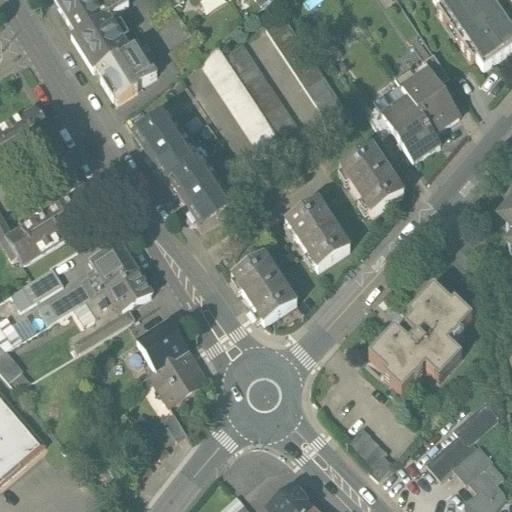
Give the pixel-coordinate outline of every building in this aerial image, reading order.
[(51,0),(75,38),(76,40),(107,20),(107,21),(108,20),(108,21),(128,10),(121,0),(51,0)] [(183,5),(180,0),(166,0),(173,11),(183,5)] [(435,0),(433,2),(439,12),(436,15),(472,67),(476,64),(483,74),(511,53),(511,51),(510,49),(511,47),(511,35),(494,10),(486,0),(435,0)] [(506,1),(505,0),(486,0),(494,10),(506,1)] [(108,21),(108,20),(107,21),(107,20),(76,40),(75,38),(71,41),(93,76),(96,74),(102,84),(100,85),(112,105),(114,104),(117,108),(137,95),(136,93),(156,80),(153,74),(148,66),(147,66),(137,48),(128,54),(108,21)] [(284,21),(265,33),(277,51),(295,39),(284,21)] [(315,69),(295,39),(277,51),(297,81),(315,69)] [(302,138),(242,48),(224,60),(284,150),(302,138)] [(284,150),(224,60),(217,51),(201,64),(273,172),(291,160),(284,150)] [(449,83),(433,59),(422,66),(428,75),(429,75),(439,90),(449,83)] [(315,69),(297,81),(317,111),(335,99),(315,69)] [(439,90),(429,75),(428,75),(401,93),(408,103),(433,139),(459,121),(439,90)] [(335,99),(317,111),(324,122),(343,110),(335,99)] [(433,139),(408,103),(382,120),(381,120),(391,135),(412,167),(440,149),(433,139)] [(35,111),(0,132),(0,169),(51,138),(35,111)] [(382,120),(376,111),(365,118),(381,142),(391,135),(381,120),(382,120)] [(196,167),(164,119),(132,140),(165,189),(170,186),(202,235),(233,215),(200,164),(196,167)] [(371,152),(340,172),(372,220),(403,200),(371,152)] [(11,239),(5,243),(17,261),(22,269),(101,219),(85,193),(39,222),(11,239)] [(318,206),(287,226),(319,275),(350,255),(318,206)] [(11,239),(0,221),(0,247),(11,265),(17,261),(5,243),(11,239)] [(476,236),(442,270),(458,285),(492,251),(476,236)] [(119,248),(106,256),(103,251),(92,258),(95,263),(90,266),(98,280),(95,282),(103,295),(136,276),(119,248)] [(264,261),(232,281),(264,330),(296,310),(264,261)] [(19,315),(62,287),(51,270),(8,298),(19,315)] [(98,298),(87,304),(98,321),(116,310),(121,319),(128,315),(152,300),(136,276),(103,295),(98,298)] [(89,283),(37,314),(46,329),(87,304),(98,298),(89,283)] [(433,292),(407,319),(411,323),(398,337),(394,334),(368,361),(386,378),(383,381),(401,398),(425,372),(439,385),(462,361),(448,348),(472,323),(454,306),(451,309),(433,292)] [(116,310),(98,321),(93,330),(69,345),(77,358),(134,324),(128,315),(121,319),(116,310)] [(1,336),(0,334),(0,356),(21,344),(12,328),(1,336)] [(187,357),(169,328),(137,348),(154,378),(187,357)] [(154,378),(150,380),(169,411),(206,388),(206,387),(187,357),(154,378)] [(0,489),(45,450),(0,398),(0,489)] [(457,439),(427,466),(441,483),(452,473),(466,488),(481,474),(491,465),(473,446),(496,426),(497,419),(484,405),(453,434),(457,439)] [(156,437),(137,449),(149,469),(168,456),(165,452),(186,438),(172,417),(152,431),(156,437)] [(361,431),(346,447),(355,455),(369,439),(370,439),(361,431)] [(355,455),(355,456),(363,464),(378,448),(369,439),(355,455)] [(363,464),(363,465),(372,473),(384,460),(387,456),(378,448),(363,464)] [(139,455),(120,467),(132,487),(152,475),(139,455)] [(372,473),(369,476),(378,484),(393,468),(384,460),(372,473)] [(495,511),(505,501),(481,474),(468,486),(479,499),(470,504),(471,506),(468,508),(466,510),(466,511),(495,511)] [(292,489),(281,499),(278,496),(270,503),(273,506),(265,511),(308,511),(310,510),(292,489)] [(236,500),(221,511),(239,511),(244,508),(236,500)]
